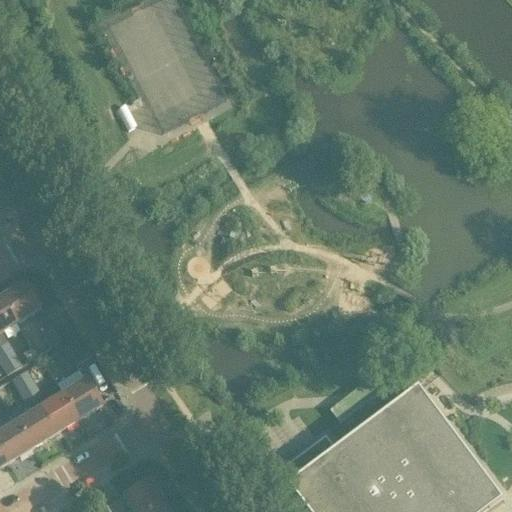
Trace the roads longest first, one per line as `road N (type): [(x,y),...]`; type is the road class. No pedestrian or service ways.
road 1 (residential): [(158,421),(40,234)]
road 2 (residential): [(8,511),(158,421)]
